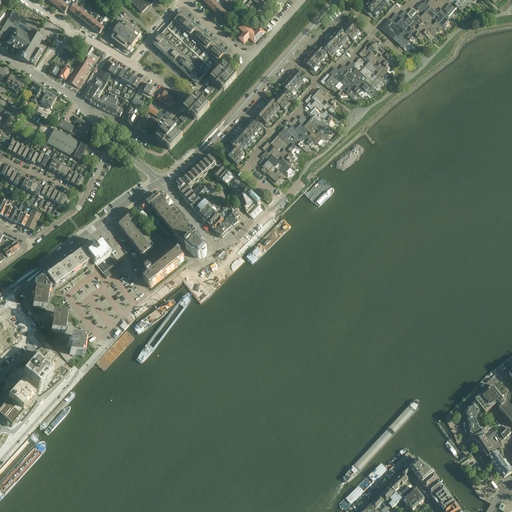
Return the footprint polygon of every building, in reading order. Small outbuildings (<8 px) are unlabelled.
[(60,10),(65,4),(60,0),(59,0),(55,6),(60,10)] [(129,0),(129,1),(142,13),(150,6),(156,0),(129,0)] [(210,8),(215,2),(212,0),(208,0),(205,4),(210,8)] [(372,0),(371,0),(368,4),(379,13),(380,12),(379,11),(381,8),(383,9),(372,0)] [(380,0),(372,0),(383,9),(384,8),(382,7),(385,4),(386,5),(380,0)] [(429,0),(426,4),(427,5),(429,7),(434,11),(438,8),(441,11),(440,12),(448,19),(449,18),(448,17),(452,13),(438,1),(436,3),(435,2),(436,0),(429,0)] [(438,0),(438,1),(452,13),(455,9),(457,10),(457,9),(449,1),(448,3),(445,0),(438,0)] [(466,6),(458,0),(450,0),(449,1),(457,9),(459,7),(460,7),(461,7),(463,7),(463,6),(465,7),(466,6)] [(214,12),(220,7),(215,2),(210,8),(214,12)] [(423,5),(422,5),(426,8),(427,9),(425,12),(433,20),(436,16),(439,18),(435,22),(436,23),(444,30),(446,29),(445,28),(444,28),(445,27),(445,25),(445,24),(449,20),(448,19),(440,12),(439,13),(438,13),(437,13),(436,13),(434,11),(429,7),(427,5),(426,4),(424,3),(423,5)] [(65,14),(70,8),(65,4),(60,10),(65,14)] [(363,6),(360,9),(365,13),(367,15),(369,12),(373,15),(375,18),(376,17),(375,15),(378,12),(379,14),(379,13),(368,4),(365,8),(363,6)] [(70,11),(72,13),(75,15),(80,9),(75,5),(70,11)] [(80,19),(85,13),(86,11),(81,7),(80,9),(75,15),(80,19)] [(220,7),(214,12),(219,17),(224,11),(220,7)] [(34,31),(37,26),(13,11),(9,17),(10,17),(9,20),(8,20),(0,32),(0,38),(4,41),(7,37),(9,39),(9,38),(10,39),(9,42),(8,41),(8,42),(7,45),(6,45),(7,45),(9,46),(9,47),(11,48),(10,49),(13,51),(14,49),(16,51),(17,51),(19,52),(18,52),(18,53),(16,57),(15,57),(16,57),(20,59),(20,60),(23,61),(23,62),(27,64),(28,64),(29,63),(34,66),(42,54),(36,50),(38,47),(40,44),(41,44),(40,43),(42,40),(43,40),(32,33),(33,33),(34,32),(33,31),(34,31)] [(223,21),(229,16),(224,11),(219,17),(223,21)] [(420,17),(420,18),(425,22),(427,24),(427,25),(427,26),(426,27),(434,35),(438,31),(439,30),(439,31),(442,31),(442,30),(443,31),(444,30),(436,23),(433,26),(430,23),(433,20),(425,12),(420,17)] [(85,13),(80,19),(84,23),(90,17),(85,13)] [(154,45),(196,84),(197,85),(202,79),(220,60),(225,54),(182,14),(182,15),(181,14),(179,16),(174,22),(161,36),(160,36),(155,42),(153,44),(154,45)] [(408,14),(407,15),(408,17),(412,20),(417,24),(416,24),(418,26),(419,26),(419,27),(419,28),(418,29),(426,37),(427,37),(429,35),(432,35),(433,35),(433,36),(434,35),(427,28),(426,27),(425,28),(422,26),(425,22),(420,18),(420,17),(417,15),(417,14),(413,18),(408,14)] [(90,17),(84,23),(89,27),(94,21),(90,17)] [(400,17),(399,18),(400,19),(404,22),(403,22),(408,27),(410,29),(411,29),(411,30),(411,31),(410,31),(410,32),(418,39),(420,37),(420,38),(421,37),(421,38),(424,37),(425,38),(426,37),(418,29),(417,31),(413,28),(416,24),(417,24),(412,20),(408,17),(405,20),(403,18),(402,18),(400,17)] [(99,24),(94,31),(99,35),(104,28),(106,26),(102,23),(105,20),(104,19),(101,22),(99,24)] [(395,25),(400,29),(402,31),(403,31),(403,32),(403,33),(402,33),(401,34),(410,42),(411,40),(412,40),(413,39),(413,40),(415,40),(416,39),(417,40),(418,39),(410,32),(408,33),(405,30),(408,27),(403,22),(404,22),(400,19),(395,25)] [(350,24),(346,28),(357,38),(358,37),(356,36),(359,33),(360,34),(361,34),(359,33),(355,29),(357,26),(350,20),(348,23),(350,24)] [(389,20),(384,26),(388,29),(386,32),(398,43),(401,45),(405,44),(408,41),(409,42),(410,42),(401,34),(401,35),(398,32),(400,29),(395,25),(393,22),(392,22),(390,20),(389,20)] [(94,21),(89,27),(94,31),(99,24),(94,21)] [(136,43),(138,40),(138,39),(140,36),(141,35),(142,33),(139,30),(137,32),(123,21),(110,38),(124,49),(123,51),(126,54),(128,52),(128,51),(131,48),(132,49),(132,48),(134,46),(136,43)] [(238,28),(243,33),(238,39),(244,44),(249,39),(254,44),(265,33),(260,27),(254,33),(244,22),(238,28)] [(343,32),(353,42),(354,41),(353,40),(356,37),(357,38),(346,28),(343,32)] [(339,29),(336,33),(346,43),(347,43),(345,42),(349,38),(353,42),(343,32),(339,29)] [(336,33),(332,37),(343,47),(344,46),(342,45),(345,42),(346,43),(336,33)] [(332,37),(328,41),(339,51),(340,50),(339,49),(341,46),(343,47),(332,37)] [(328,41),(325,45),(336,55),(336,54),(335,53),(338,50),(339,51),(328,41)] [(367,49),(365,47),(365,48),(367,51),(370,53),(375,57),(378,54),(381,57),(380,58),(388,65),(389,64),(388,63),(389,63),(388,60),(389,59),(388,59),(390,57),(380,48),(381,47),(376,43),(374,45),(372,44),(367,49)] [(321,49),(332,59),(333,58),(332,57),(334,54),(336,55),(325,45),(321,49)] [(316,48),(314,50),(325,60),(326,59),(325,58),(327,55),(332,59),(321,49),(318,47),(317,49),(316,48)] [(314,50),(311,54),(321,64),(322,64),(322,63),(321,62),(324,59),(325,60),(314,50)] [(66,60),(69,54),(64,51),(61,56),(66,60)] [(377,59),(375,57),(370,53),(365,58),(366,59),(368,61),(369,61),(373,66),(377,62),(380,65),(379,66),(387,74),(388,73),(387,72),(387,71),(387,69),(387,68),(387,67),(388,65),(380,58),(379,59),(378,59),(377,59)] [(311,54),(307,58),(318,68),(319,67),(317,66),(320,63),(321,64),(311,54)] [(84,55),(71,77),(72,77),(68,83),(79,90),(84,82),(83,81),(94,62),(84,55)] [(379,66),(378,67),(377,67),(377,68),(376,68),(376,67),(375,67),(373,66),(369,61),(368,61),(366,59),(365,58),(364,57),(362,59),(365,62),(366,62),(367,63),(364,67),(372,74),(375,70),(378,73),(375,77),(383,84),(385,83),(383,82),(384,82),(384,79),(383,79),(384,78),(383,78),(387,74),(379,66)] [(307,58),(303,63),(314,72),(313,71),(316,67),(318,68),(307,58)] [(56,77),(59,71),(62,67),(56,63),(53,67),(50,73),(56,77)] [(112,75),(116,67),(114,66),(115,65),(111,63),(106,72),(112,75)] [(364,76),(366,78),(366,79),(366,80),(366,81),(365,81),(374,89),(377,86),(378,85),(381,85),(382,86),(383,84),(375,77),(372,80),(369,78),(372,74),(364,67),(362,65),(361,66),(363,67),(361,70),(359,69),(359,68),(356,65),(354,67),(356,69),(364,76)] [(74,71),(66,66),(59,77),(65,81),(70,74),(71,75),(74,71)] [(115,80),(121,69),(118,67),(118,68),(116,67),(112,75),(116,77),(115,79),(115,80)] [(224,67),(211,82),(212,83),(206,89),(210,94),(217,87),(217,88),(218,87),(222,90),(224,92),(237,78),(235,76),(231,73),(231,72),(230,72),(224,67)] [(346,70),(347,71),(348,72),(351,74),(356,79),(357,81),(358,81),(358,82),(358,83),(357,84),(366,92),(370,91),(372,89),(373,90),(374,89),(365,81),(366,81),(366,80),(366,79),(366,78),(364,76),(356,69),(353,72),(352,71),(352,70),(348,67),(347,68),(347,69),(346,70)] [(120,82),(126,73),(124,72),(124,71),(121,69),(115,80),(120,82)] [(96,80),(106,86),(111,76),(102,70),(100,74),(96,80)] [(339,71),(338,72),(339,74),(340,74),(343,77),(347,81),(349,83),(350,83),(350,84),(350,85),(349,85),(349,86),(357,94),(358,95),(359,95),(358,94),(360,92),(363,92),(363,91),(365,93),(366,92),(357,84),(358,83),(358,82),(358,81),(357,81),(356,79),(351,74),(348,72),(347,71),(344,74),(343,73),(340,70),(339,71)] [(294,73),(292,75),(303,85),(303,84),(304,84),(303,83),(305,80),(307,81),(307,80),(306,79),(297,71),(295,73),(294,73)] [(125,85),(131,75),(128,73),(128,74),(126,73),(120,82),(125,85)] [(330,74),(330,75),(331,76),(339,83),(339,84),(341,85),(341,86),(342,86),(342,87),(341,87),(341,88),(340,88),(349,96),(350,97),(352,94),(354,94),(355,94),(357,95),(357,94),(349,86),(349,85),(350,85),(350,84),(350,83),(349,83),(347,81),(343,77),(340,74),(339,74),(336,78),(334,77),(334,76),(331,73),(330,74)] [(130,88),(131,86),(136,79),(134,78),(134,77),(131,75),(125,85),(130,88)] [(292,75),(289,79),(300,89),(300,88),(299,87),(302,83),(303,85),(292,75)] [(326,83),(324,85),(330,91),(331,90),(341,98),(342,96),(343,97),(343,96),(344,97),(346,96),(347,96),(348,97),(349,96),(340,88),(341,88),(341,87),(342,87),(342,86),(341,86),(341,85),(339,84),(339,83),(331,76),(330,77),(325,82),(326,83)] [(12,91),(17,81),(11,77),(6,85),(8,86),(7,88),(12,91)] [(136,79),(131,86),(130,88),(135,91),(141,81),(138,79),(138,80),(136,79)] [(289,79),(285,83),(296,93),(297,92),(295,91),(298,88),(299,89),(300,89),(289,79)] [(93,85),(85,99),(91,103),(90,104),(96,107),(100,100),(98,99),(106,86),(96,80),(95,82),(93,85)] [(17,81),(12,91),(16,93),(17,92),(19,93),(24,85),(17,81)] [(42,95),(45,90),(43,89),(44,88),(35,82),(32,88),(31,90),(35,92),(30,100),(37,104),(42,95)] [(285,83),(281,87),(285,90),(296,100),(292,97),(293,96),(292,94),(295,92),(296,93),(285,83)] [(138,93),(145,97),(151,88),(149,86),(146,84),(143,89),(141,87),(138,93)] [(151,88),(145,97),(150,100),(156,90),(153,88),(153,89),(151,88)] [(206,89),(199,98),(203,102),(210,94),(206,89)] [(326,105),(334,112),(335,111),(334,110),(334,107),(334,106),(336,104),(326,95),(327,94),(321,89),(319,91),(318,91),(312,97),(313,98),(315,99),(316,100),(321,104),(324,101),(327,104),(326,105)] [(285,90),(281,94),(292,104),(293,103),(292,102),(294,99),(296,100),(285,90)] [(41,105),(50,110),(56,99),(45,93),(44,96),(42,95),(37,104),(35,107),(38,109),(41,105)] [(110,93),(106,102),(105,101),(101,110),(106,112),(109,104),(108,103),(109,100),(112,94),(110,93)] [(160,94),(157,100),(165,104),(169,96),(164,93),(163,96),(160,94)] [(109,104),(106,112),(116,116),(120,108),(116,106),(114,105),(116,102),(117,101),(116,101),(116,100),(115,99),(116,96),(112,94),(109,100),(108,103),(109,104)] [(281,94),(278,98),(288,108),(289,108),(289,107),(288,106),(291,103),(292,104),(281,94)] [(175,103),(174,102),(173,102),(174,99),(169,96),(165,104),(172,109),(175,103)] [(190,117),(190,118),(191,116),(195,120),(197,122),(210,108),(208,106),(204,102),(203,102),(199,98),(197,96),(184,111),(185,112),(179,119),(183,123),(190,116),(190,117)] [(100,100),(96,107),(97,108),(98,108),(100,109),(101,110),(105,101),(105,100),(105,99),(103,98),(102,101),(100,100)] [(274,102),(280,107),(285,112),(286,111),(284,110),(287,107),(288,108),(278,98),(274,102)] [(313,101),(310,104),(314,108),(319,113),(322,109),(325,112),(324,113),(333,121),(334,120),(332,119),(333,118),(333,116),(332,116),(335,113),(334,112),(326,105),(325,106),(324,106),(323,106),(321,104),(316,100),(315,99),(313,98),(311,100),(313,101)] [(271,99),(267,103),(278,113),(279,112),(277,111),(280,108),(285,112),(280,107),(274,102),(271,99)] [(267,103),(263,107),(274,117),(275,116),(274,115),(276,112),(278,113),(267,103)] [(309,104),(307,107),(310,110),(311,109),(313,110),(309,114),(310,114),(313,117),(318,121),(321,117),(324,120),(323,122),(331,129),(333,127),(333,126),(333,125),(333,124),(333,123),(331,122),(333,121),(324,113),(323,114),(323,115),(322,115),(321,114),(319,113),(314,108),(310,104),(309,104)] [(159,112),(150,106),(146,111),(155,117),(159,112)] [(263,107),(260,111),(271,121),(271,120),(270,119),(273,116),(274,117),(263,107)] [(130,108),(123,120),(127,122),(134,110),(130,108)] [(136,115),(139,111),(140,109),(138,108),(137,110),(135,109),(132,113),(127,123),(133,127),(139,117),(136,115)] [(164,116),(167,120),(173,113),(170,110),(164,116)] [(260,111),(256,115),(259,117),(263,121),(264,122),(265,124),(267,125),(268,124),(266,123),(269,120),(271,121),(260,111)] [(308,112),(307,114),(311,118),(308,122),(316,129),(319,126),(322,129),(319,132),(328,140),(329,138),(328,137),(329,137),(329,132),(331,129),(323,122),(322,123),(321,123),(320,123),(318,121),(313,117),(310,114),(309,114),(308,112)] [(140,120),(141,121),(143,118),(144,119),(148,115),(145,113),(142,116),(140,120)] [(77,118),(75,122),(79,124),(76,131),(85,136),(89,129),(83,125),(84,122),(77,118)] [(142,132),(143,130),(144,128),(143,128),(145,123),(146,124),(147,123),(148,121),(144,119),(143,118),(141,121),(140,120),(135,128),(142,132)] [(151,128),(157,122),(151,119),(149,124),(147,123),(146,124),(145,123),(143,128),(144,128),(143,130),(142,132),(146,134),(150,127),(151,128)] [(172,127),(176,131),(183,123),(179,119),(172,127)] [(57,127),(70,134),(74,127),(60,120),(57,127)] [(252,120),(248,125),(259,134),(259,133),(258,132),(261,129),(262,130),(261,129),(254,122),(252,120)] [(255,121),(254,122),(261,129),(262,130),(263,128),(255,121)] [(286,128),(284,130),(287,132),(292,136),(292,137),(294,138),(294,139),(294,140),(294,141),(293,141),(301,149),(302,149),(303,148),(304,147),(305,148),(308,148),(309,146),(301,139),(300,140),(297,138),(300,134),(295,130),(293,127),(290,125),(291,124),(288,121),(285,125),(287,127),(288,125),(291,127),(289,130),(286,128)] [(310,136),(309,137),(318,144),(321,140),(322,141),(322,140),(323,140),(325,140),(327,141),(328,140),(319,132),(316,136),(313,133),(316,129),(308,122),(303,127),(308,132),(310,134),(310,135),(310,136)] [(302,138),(301,139),(309,147),(311,145),(312,145),(312,144),(313,145),(315,145),(315,144),(317,145),(318,144),(309,137),(308,138),(305,135),(308,132),(303,127),(301,125),(300,124),(295,130),(300,134),(302,136),(302,137),(302,138)] [(248,125),(244,129),(255,138),(256,137),(254,136),(257,133),(258,134),(259,134),(248,125)] [(170,126),(164,133),(163,134),(159,130),(153,137),(163,146),(163,147),(164,146),(169,150),(170,151),(183,137),(181,136),(177,132),(177,131),(176,131),(172,127),(170,126)] [(244,129),(241,133),(251,142),(252,141),(251,140),(254,137),(255,138),(244,129)] [(284,129),(277,137),(293,151),(295,149),(295,150),(296,149),(296,150),(299,150),(300,149),(300,150),(301,149),(293,141),(292,143),(289,140),(292,137),(292,136),(287,132),(284,130),(284,129)] [(79,161),(87,147),(54,130),(46,144),(79,161)] [(241,133),(237,136),(246,145),(248,146),(249,145),(247,144),(250,141),(251,142),(241,133)] [(237,137),(233,141),(243,149),(244,150),(245,149),(244,148),(246,145),(248,146),(246,145),(237,136),(237,137)] [(293,151),(277,137),(270,144),(271,145),(273,147),(278,152),(278,151),(281,148),(284,151),(283,152),(292,160),(293,159),(291,158),(292,157),(292,155),(291,154),(292,154),(291,153),(293,151)] [(233,141),(230,145),(233,148),(244,157),(241,154),(241,153),(240,152),(243,149),(244,150),(243,149),(233,141)] [(11,142),(6,151),(7,151),(9,152),(8,152),(9,154),(10,154),(16,144),(11,142)] [(16,144),(10,154),(12,155),(13,155),(13,154),(15,155),(16,156),(20,147),(16,144)] [(20,147),(16,156),(18,157),(17,157),(18,158),(19,159),(25,149),(20,147)] [(281,153),(280,153),(278,151),(278,152),(273,147),(268,153),(269,154),(272,156),(277,160),(280,156),(283,159),(282,161),(290,168),(291,167),(290,166),(290,165),(290,163),(290,162),(292,160),(283,152),(282,153),(282,154),(281,154),(281,153)] [(233,148),(229,152),(240,161),(241,160),(240,159),(242,156),(244,157),(233,148)] [(25,149),(19,159),(21,160),(22,160),(22,159),(24,160),(25,160),(29,151),(25,149)] [(29,151),(25,160),(25,161),(27,161),(27,162),(27,163),(28,164),(34,154),(29,151)] [(38,156),(35,163),(36,163),(37,164),(37,165),(37,166),(39,167),(44,156),(45,154),(41,152),(39,154),(38,156)] [(229,152),(226,156),(235,164),(237,165),(237,164),(236,163),(239,160),(240,161),(229,152)] [(34,154),(28,164),(30,165),(31,165),(32,164),(33,165),(34,165),(35,164),(35,163),(38,156),(34,154)] [(44,156),(39,167),(41,168),(42,167),(44,167),(45,168),(49,159),(44,156)] [(272,156),(267,161),(275,168),(278,165),(282,168),(278,171),(287,179),(288,177),(287,176),(287,174),(286,173),(287,172),(290,168),(282,161),(281,162),(280,162),(279,162),(277,160),(272,156)] [(209,157),(206,160),(212,168),(213,169),(214,168),(213,167),(216,164),(213,160),(209,157)] [(49,165),(47,169),(48,169),(49,170),(49,171),(49,172),(51,173),(56,162),(52,160),(49,165)] [(206,160),(202,163),(208,171),(212,168),(206,160)] [(263,169),(261,171),(266,175),(267,175),(276,183),(280,179),(281,180),(281,179),(282,179),(284,179),(286,180),(287,179),(278,171),(275,175),(272,172),(275,168),(267,161),(261,167),(263,169)] [(56,162),(51,173),(53,174),(54,173),(56,174),(61,165),(56,162)] [(202,163),(198,167),(205,174),(204,175),(205,176),(207,175),(206,173),(208,171),(202,163)] [(4,165),(0,173),(0,174),(4,177),(10,167),(8,166),(7,166),(7,167),(5,166),(4,165)] [(61,165),(56,174),(57,174),(58,175),(58,176),(59,177),(60,178),(66,167),(61,165)] [(10,167),(4,177),(9,179),(12,172),(13,173),(13,171),(14,170),(13,170),(11,169),(12,169),(11,167),(10,167)] [(66,167),(60,178),(62,179),(63,178),(65,179),(69,172),(70,170),(66,167)] [(198,167),(194,170),(201,178),(204,175),(205,174),(198,167)] [(221,167),(214,175),(218,178),(222,174),(225,171),(224,170),(221,167)] [(65,180),(64,181),(65,181),(66,182),(66,184),(68,185),(74,174),(69,172),(70,170),(69,172),(65,179),(65,180)] [(194,170),(190,174),(197,181),(201,178),(194,170)] [(218,178),(217,180),(218,181),(219,180),(222,182),(229,174),(225,171),(222,174),(218,178)] [(9,179),(8,181),(12,184),(18,174),(16,173),(15,173),(15,174),(13,173),(12,172),(9,179)] [(18,174),(12,184),(17,186),(22,177),(21,177),(19,176),(20,176),(19,174),(18,174)] [(74,174),(68,185),(70,185),(71,185),(71,184),(73,185),(74,186),(78,177),(76,176),(74,174)] [(190,174),(186,177),(193,185),(197,181),(190,174)] [(222,182),(225,185),(228,187),(235,180),(229,174),(222,182)] [(181,179),(180,180),(188,189),(189,188),(193,185),(186,177),(185,176),(181,179)] [(78,177),(74,186),(76,187),(75,188),(76,189),(77,189),(79,190),(80,189),(82,184),(81,183),(83,179),(78,177)] [(24,179),(19,188),(24,190),(29,180),(28,179),(27,179),(27,180),(25,179),(24,179)] [(29,180),(24,190),(29,193),(33,183),(31,182),(32,182),(31,181),(29,180)] [(178,183),(176,184),(178,186),(179,186),(178,187),(178,189),(179,191),(180,193),(181,196),(182,197),(184,200),(189,206),(196,198),(204,191),(205,189),(204,189),(202,187),(202,186),(200,185),(200,184),(194,191),(192,193),(190,191),(188,189),(180,180),(179,181),(178,183)] [(235,180),(228,187),(234,192),(241,185),(235,180)] [(33,183),(29,193),(33,195),(39,185),(37,184),(36,184),(36,185),(34,184),(33,183)] [(39,185),(33,195),(38,197),(43,188),(41,187),(41,185),(39,185)] [(241,185),(234,192),(241,198),(242,197),(247,191),(241,185)] [(43,188),(38,197),(38,198),(40,195),(44,197),(49,187),(48,186),(47,187),(46,187),(44,186),(43,187),(43,188)] [(49,187),(44,197),(49,200),(52,194),(53,191),(51,190),(51,189),(51,188),(49,187)] [(196,198),(189,206),(193,210),(199,204),(205,198),(202,196),(207,191),(205,189),(204,191),(196,198)] [(52,194),(49,200),(53,202),(58,192),(57,191),(56,192),(55,192),(54,191),(53,191),(52,194)] [(243,199),(242,200),(244,207),(247,214),(255,205),(256,205),(258,207),(261,204),(247,191),(242,197),(243,199)] [(58,192),(53,202),(58,205),(59,202),(63,196),(62,195),(60,195),(60,194),(60,193),(58,192)] [(149,207),(155,202),(161,198),(160,198),(158,194),(156,194),(146,202),(145,202),(149,207)] [(199,204),(193,210),(195,212),(199,216),(215,199),(215,198),(213,197),(211,196),(210,195),(209,197),(207,195),(205,198),(199,204)] [(59,202),(58,205),(63,207),(65,208),(67,204),(66,204),(70,198),(68,197),(67,196),(65,197),(63,196),(59,202)] [(1,204),(2,205),(0,208),(0,215),(2,217),(7,207),(8,208),(11,201),(4,198),(1,204)] [(149,207),(150,210),(146,213),(148,216),(150,214),(154,211),(164,202),(161,198),(155,202),(149,207)] [(215,199),(199,216),(203,220),(208,213),(219,202),(215,198),(215,199)] [(149,207),(145,202),(144,202),(141,205),(141,206),(146,213),(150,210),(149,207)] [(157,216),(167,207),(164,202),(154,211),(157,216)] [(208,213),(203,220),(206,223),(222,205),(219,202),(208,213)] [(18,225),(26,208),(21,205),(20,208),(19,209),(18,211),(13,222),(18,225)] [(222,205),(206,223),(211,228),(220,218),(220,217),(228,210),(223,205),(222,205)] [(12,210),(8,208),(7,207),(2,217),(8,219),(12,210)] [(9,217),(8,219),(13,222),(18,211),(19,209),(14,207),(13,209),(12,210),(9,217)] [(161,220),(171,212),(167,207),(157,216),(161,220)] [(26,208),(18,225),(24,227),(31,211),(32,211),(26,208)] [(220,218),(211,228),(216,232),(233,214),(232,213),(233,212),(233,211),(229,208),(228,210),(220,217),(220,218)] [(33,232),(41,215),(31,211),(24,227),(33,232)] [(161,220),(157,224),(160,227),(162,228),(174,216),(171,212),(161,220)] [(233,214),(216,232),(218,235),(217,236),(221,239),(221,238),(223,239),(231,231),(231,230),(233,228),(234,228),(242,220),(241,219),(235,213),(233,214)] [(150,244),(153,242),(152,240),(143,227),(139,230),(130,216),(119,226),(143,257),(152,250),(151,249),(153,247),(152,246),(150,244)] [(174,216),(162,228),(166,232),(178,220),(175,216),(174,216)] [(178,220),(166,232),(170,237),(173,234),(172,234),(182,225),(178,220)] [(177,238),(186,229),(182,225),(172,234),(173,234),(171,236),(174,240),(176,238),(177,238)] [(152,231),(156,236),(157,236),(158,237),(159,237),(163,233),(161,231),(157,227),(152,231)] [(177,238),(174,241),(183,250),(185,247),(185,246),(193,238),(194,237),(190,233),(186,229),(177,238)] [(187,248),(186,250),(193,257),(194,256),(198,260),(200,260),(207,252),(207,251),(203,247),(204,245),(204,244),(198,237),(196,238),(194,239),(193,238),(194,237),(193,238),(185,246),(187,248)] [(14,242),(10,245),(16,252),(20,249),(19,248),(20,247),(20,245),(18,245),(17,246),(15,242),(14,242)] [(94,263),(99,269),(102,274),(105,272),(107,271),(109,269),(112,267),(114,266),(116,264),(100,243),(95,247),(93,245),(92,245),(91,246),(91,247),(92,249),(87,254),(94,263)] [(9,247),(7,249),(11,255),(16,252),(10,245),(9,245),(9,247)] [(7,249),(6,248),(2,251),(1,252),(0,251),(0,255),(3,257),(3,258),(6,256),(7,258),(11,255),(7,249)] [(178,252),(175,248),(155,264),(158,268),(178,252)] [(81,250),(69,259),(78,270),(89,262),(81,250)] [(149,277),(144,281),(150,289),(185,261),(179,253),(153,274),(149,269),(145,272),(149,277)] [(78,270),(69,259),(57,268),(66,279),(78,270)] [(47,278),(53,286),(54,288),(66,279),(57,268),(46,277),(46,278),(47,278)] [(48,290),(53,286),(47,278),(44,280),(42,280),(36,284),(36,290),(48,292),(48,290)] [(49,292),(48,292),(36,290),(35,290),(34,297),(31,297),(31,298),(30,299),(31,300),(33,300),(32,308),(46,310),(49,292)] [(11,314),(7,318),(13,325),(17,322),(11,314)] [(49,323),(49,324),(51,324),(50,332),(65,334),(67,316),(53,314),(52,321),(50,321),(49,322),(49,323)] [(7,318),(3,321),(9,329),(13,325),(7,318)] [(3,321),(0,322),(0,325),(4,332),(9,329),(3,321)] [(67,346),(67,347),(68,348),(70,348),(69,355),(72,356),(75,356),(77,356),(83,357),(85,340),(78,339),(71,338),(70,345),(68,345),(67,346)] [(24,384),(21,388),(30,396),(34,392),(36,395),(37,394),(47,383),(49,380),(50,381),(51,381),(50,381),(52,379),(53,378),(53,379),(54,378),(53,377),(56,375),(57,376),(57,375),(59,373),(60,373),(61,373),(60,372),(62,369),(64,370),(48,356),(48,357),(46,359),(45,360),(43,363),(42,363),(40,366),(39,366),(40,366),(39,367),(37,369),(37,370),(35,368),(34,367),(22,381),(22,382),(24,384)] [(498,405),(501,408),(508,401),(507,401),(495,386),(475,402),(476,403),(482,410),(485,415),(498,405)] [(9,402),(0,411),(0,418),(11,428),(23,415),(22,414),(23,413),(22,413),(23,411),(24,411),(24,410),(25,410),(24,410),(25,409),(26,409),(26,408),(27,406),(28,407),(28,406),(29,404),(30,405),(30,404),(31,403),(31,402),(32,402),(33,400),(34,400),(30,396),(21,388),(20,387),(7,401),(9,402)] [(511,408),(510,407),(510,406),(509,405),(508,404),(508,403),(508,401),(501,408),(499,410),(511,424),(511,408)] [(475,402),(471,407),(479,413),(482,410),(476,403),(475,402)] [(468,410),(466,413),(477,416),(478,415),(480,416),(481,417),(482,416),(479,413),(471,407),(468,410)] [(468,425),(470,431),(478,426),(477,423),(468,425)] [(470,431),(471,437),(483,429),(481,424),(478,426),(470,431)] [(471,437),(474,443),(489,433),(488,431),(494,427),(492,424),(483,429),(471,437)] [(495,454),(495,452),(487,441),(496,436),(501,442),(504,440),(499,434),(495,429),(489,433),(474,443),(475,442),(482,453),(483,452),(488,458),(487,458),(488,459),(495,454)] [(508,429),(500,436),(504,440),(511,433),(508,429)] [(500,457),(497,453),(497,452),(495,454),(488,459),(491,463),(500,457)] [(503,461),(500,457),(491,463),(493,467),(503,461)] [(412,471),(414,473),(422,484),(435,473),(424,465),(418,460),(410,468),(412,471)] [(505,465),(503,461),(493,467),(496,471),(505,465)] [(336,507),(341,511),(345,511),(375,483),(378,486),(380,485),(377,481),(389,469),(382,462),(336,507)] [(508,469),(505,465),(496,471),(499,475),(508,469)] [(502,481),(511,473),(510,471),(511,470),(511,469),(511,467),(508,469),(499,475),(502,481)] [(407,471),(404,474),(405,475),(406,476),(409,474),(412,471),(410,468),(407,471)] [(435,473),(422,484),(424,487),(425,488),(427,490),(439,480),(438,479),(435,473)] [(403,475),(390,488),(395,493),(408,481),(408,480),(405,476),(406,476),(405,475),(404,474),(402,475),(403,475)] [(439,480),(427,490),(429,493),(430,494),(432,497),(444,486),(440,481),(439,480)] [(395,493),(402,501),(403,502),(415,490),(408,481),(395,493)] [(432,497),(434,500),(440,507),(452,499),(444,486),(432,497)] [(390,488),(380,497),(393,510),(402,501),(395,493),(390,488)] [(419,494),(418,493),(417,492),(416,490),(415,490),(403,502),(408,506),(420,496),(419,494)] [(423,499),(421,497),(420,496),(408,506),(412,511),(424,501),(422,499),(423,499)] [(394,511),(393,510),(380,497),(371,506),(376,511),(394,511)] [(452,499),(440,507),(442,509),(442,510),(443,510),(444,511),(455,503),(452,499)] [(455,503),(444,511),(450,511),(458,507),(455,503)]
